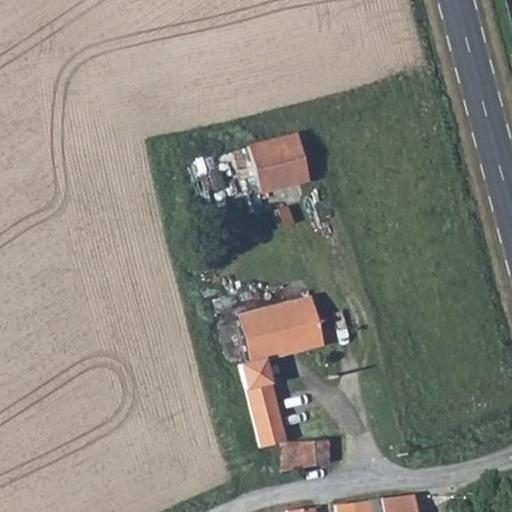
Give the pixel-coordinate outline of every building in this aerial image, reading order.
[(291,139),(247,151),(258,193),(303,182),(291,139)] [(266,428),(274,427),(259,357),(277,352),(277,345),(317,336),(306,294),(232,310),(245,358),(266,428)] [(234,360),(251,430),(266,428),(245,358),(234,360)] [(266,428),(269,438),(276,438),(274,427),(266,428)] [(252,439),(269,438),(266,428),(251,430),(252,439)] [(277,439),(284,478),(328,472),(323,434),(277,439)] [(415,511),(413,497),(368,503),(369,511),(415,511)] [(369,511),(368,503),(340,507),(340,511),(369,511)]
